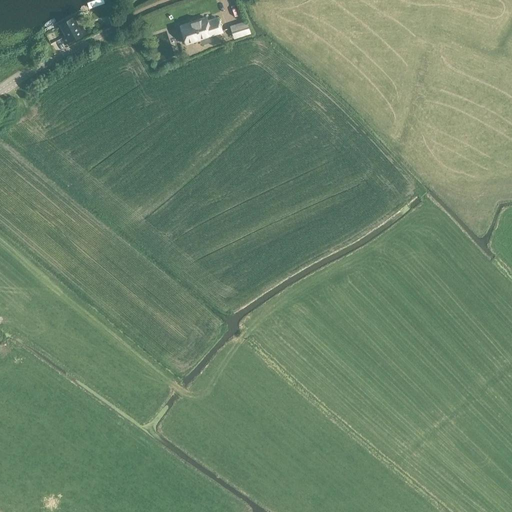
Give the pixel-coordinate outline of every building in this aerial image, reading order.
[(125,19),(121,9),(114,12),(115,13),(112,15),(111,13),(107,15),(111,24),(114,23),(115,24),(125,19)] [(83,26),(76,14),(61,22),(68,35),(62,37),(66,44),(91,30),(88,24),(83,26)] [(198,20),(197,21),(193,22),(192,22),(181,26),(186,43),(201,38),(211,34),(211,35),(222,31),(218,18),(208,21),(206,18),(198,20)] [(95,31),(110,24),(107,19),(92,26),(95,31)] [(247,20),(240,22),(244,35),(251,33),(247,20)]
